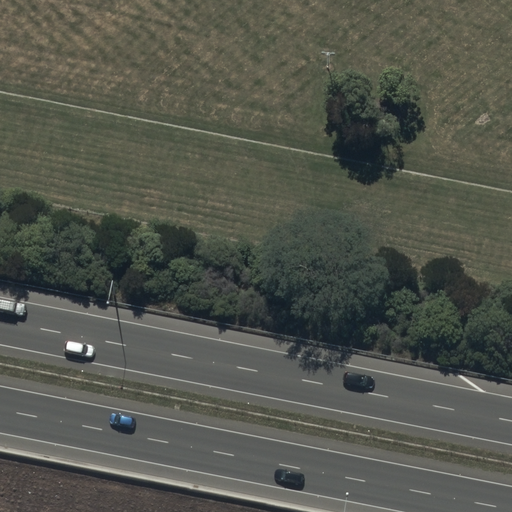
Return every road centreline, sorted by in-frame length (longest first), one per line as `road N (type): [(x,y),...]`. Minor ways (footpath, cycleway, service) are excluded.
road 1 (motorway): [(511,509),(0,408)]
road 2 (motorway): [(0,321),(511,421)]
